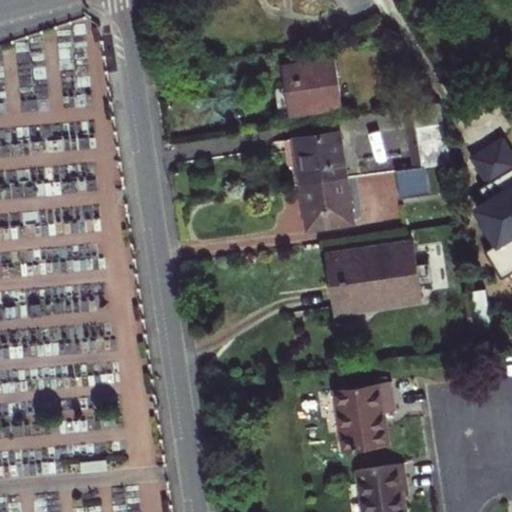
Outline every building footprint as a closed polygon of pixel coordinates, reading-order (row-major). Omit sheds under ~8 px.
[(336,56),(282,64),(286,91),(290,117),(344,109),(336,56)] [(446,141),(440,103),(404,109),(407,129),(416,127),(419,146),(446,141)] [(416,127),(407,129),(410,147),(419,146),(416,127)] [(303,185),(347,178),(340,132),(296,139),(300,162),(303,185)] [(488,251),(502,275),(511,269),(511,145),(506,135),(468,158),(484,184),(463,196),(494,247),(488,251)] [(425,166),(397,171),(401,198),(430,194),(425,166)] [(347,178),(303,185),(306,207),(310,229),(353,222),(347,178)] [(330,283),(334,308),(334,312),(423,299),(415,244),(326,258),(330,283)] [(486,291),(471,294),(476,326),(491,324),(486,291)] [(392,382),(334,390),(343,452),(389,445),(384,412),(396,410),(392,382)] [(404,463),(357,470),(363,511),(404,511),(402,492),(408,491),(404,463)]
